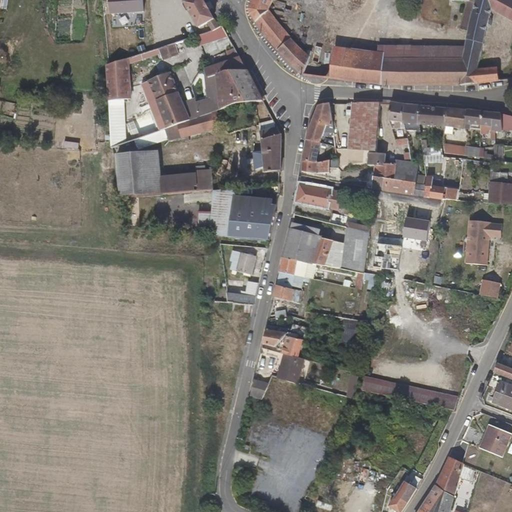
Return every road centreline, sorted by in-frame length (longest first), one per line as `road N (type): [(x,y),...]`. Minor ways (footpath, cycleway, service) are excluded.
road 1 (residential): [(288,95),(290,185),(229,447),(225,491),(240,511)]
road 2 (residential): [(408,511),(511,305)]
road 3 (residential): [(288,95),(469,102)]
